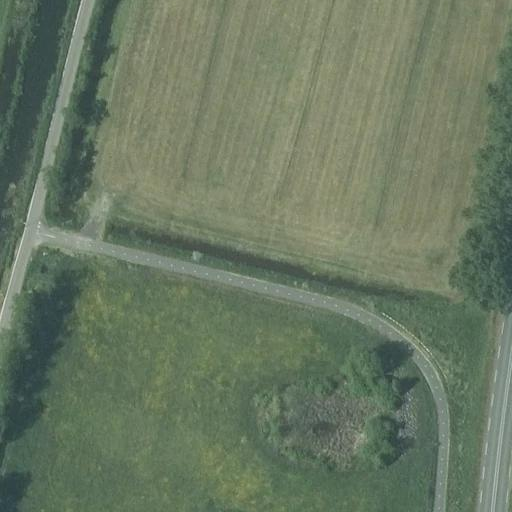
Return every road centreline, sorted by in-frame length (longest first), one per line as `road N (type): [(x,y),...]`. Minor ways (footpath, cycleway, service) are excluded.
road 1 (unclassified): [(0,381),(90,0)]
road 2 (primary): [(492,511),(511,311)]
